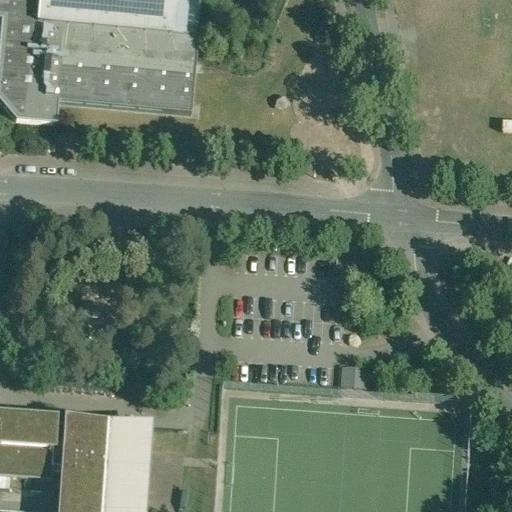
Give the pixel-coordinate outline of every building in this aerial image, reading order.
[(3,0),(0,35),(0,65),(1,65),(0,79),(0,106),(16,125),(56,129),(58,107),(192,119),(199,38),(196,38),(172,36),(175,0),(3,0)] [(175,0),(172,36),(196,38),(199,0),(175,0)] [(343,370),(342,390),(369,391),(369,372),(343,370)] [(55,425),(0,420),(0,471),(51,475),(52,473),(54,432),(55,425)] [(103,511),(109,429),(65,426),(64,433),(54,432),(52,473),(62,474),(58,511),(103,511)] [(143,511),(149,432),(109,429),(103,511),(143,511)]
